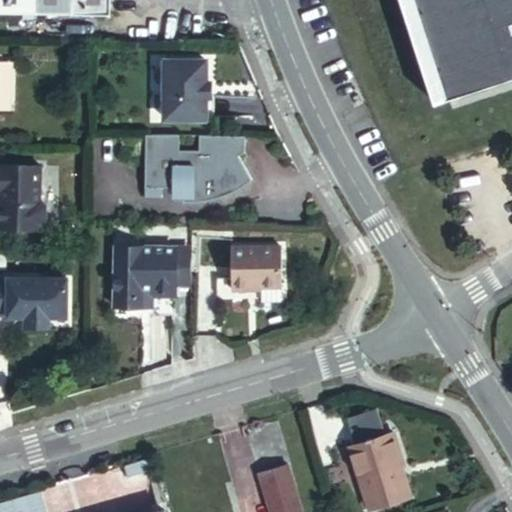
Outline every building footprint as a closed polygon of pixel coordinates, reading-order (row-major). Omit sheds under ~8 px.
[(0,0),(0,9),(85,9),(85,15),(95,15),(96,10),(115,9),(115,0),(0,0)] [(511,0),(395,0),(431,108),(511,81),(511,0)] [(212,55),(171,55),(171,113),(212,113),(212,91),(212,78),(212,55)] [(250,129),(149,129),(150,182),(178,182),(178,192),(188,192),(188,196),(193,196),(197,196),(203,195),(207,195),(211,194),(213,193),(216,193),(219,192),(229,188),(232,187),(235,186),(237,185),(239,184),(241,183),(242,182),(245,180),(246,180),(249,178),(250,177),(251,177),(253,175),(257,172),(243,149),(250,145),(250,129)] [(3,197),(3,203),(2,224),(44,225),(48,221),(48,202),(44,198),(43,198),(44,162),(0,160),(0,188),(6,189),(6,197),(3,197)] [(284,240),(234,241),(234,284),(252,284),(252,281),(285,280),(284,240)] [(179,242),(119,241),(118,301),(146,302),(146,284),(178,284),(178,279),(179,242)] [(194,242),(179,242),(178,279),(193,280),(194,242)] [(17,277),(0,276),(0,311),(17,311),(17,313),(35,313),(57,313),(73,313),(73,274),(17,275),(17,277)] [(178,290),(178,284),(146,284),(146,302),(154,302),(155,290),(178,290)] [(57,313),(35,313),(36,323),(57,323),(57,313)] [(359,442),(389,433),(384,421),(355,430),(359,442)] [(398,466),(407,463),(397,430),(389,433),(359,442),(355,444),(373,503),(407,491),(398,466)] [(308,511),(293,461),(263,470),(277,511),(308,511)] [(415,489),(407,463),(398,466),(407,491),(415,489)]
